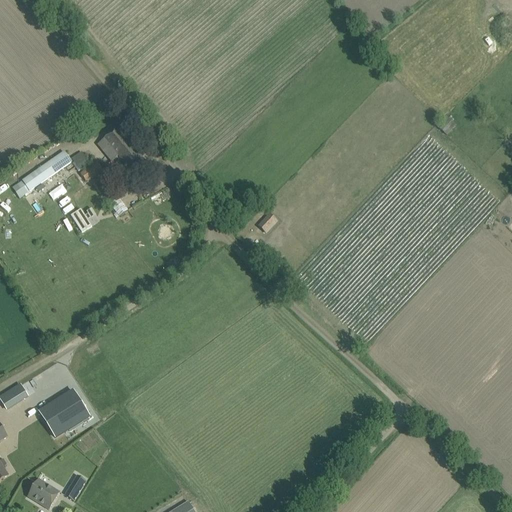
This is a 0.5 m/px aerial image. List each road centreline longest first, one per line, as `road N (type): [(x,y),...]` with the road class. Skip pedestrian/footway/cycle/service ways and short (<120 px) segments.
road 1 (track): [(211,226),(199,197),(35,0)]
road 2 (track): [(0,387),(179,276),(211,226)]
road 3 (track): [(211,226),(406,410)]
road 4 (unclassified): [(313,511),(406,410)]
